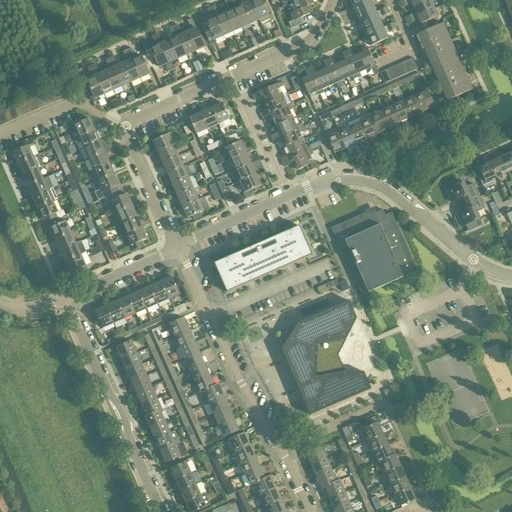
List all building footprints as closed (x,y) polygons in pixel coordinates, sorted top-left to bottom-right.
[(229,11),(224,14),(233,33),(241,29),(228,0),(225,2),(229,11)] [(233,0),(228,0),(241,29),(250,25),(242,5),(237,8),(233,0)] [(245,0),(247,3),(242,5),(250,25),(259,21),(250,0),(245,0)] [(250,0),(259,21),(261,24),(270,20),(271,22),(275,21),(272,14),(269,16),(261,0),(250,0)] [(291,0),(289,1),(291,5),(295,3),(298,10),(291,14),(294,21),(288,23),(291,29),(303,23),(301,18),(313,12),(310,5),(313,4),(311,0),(291,0)] [(374,0),(369,0),(353,7),(357,15),(374,7),(372,2),(375,1),(374,0)] [(402,0),(403,4),(405,6),(409,5),(409,4),(412,3),(414,8),(431,1),(430,0),(411,0),(407,2),(406,0),(402,0)] [(413,14),(414,18),(434,8),(432,3),(432,2),(431,1),(414,8),(416,13),(413,15),(413,14)] [(215,6),(210,8),(223,37),(233,33),(224,14),(219,16),(215,6)] [(374,7),(357,15),(360,23),(381,14),(382,17),(386,15),(384,12),(383,9),(379,10),(379,11),(376,12),(374,7)] [(211,19),(200,24),(202,28),(201,28),(207,40),(209,45),(210,45),(210,46),(216,43),(215,41),(223,37),(210,8),(207,9),(211,19)] [(413,14),(409,16),(410,19),(412,22),(416,20),(415,20),(419,18),(421,24),(432,19),(438,16),(434,8),(414,18),(413,14)] [(381,14),(360,23),(364,31),(381,23),(379,18),(382,16),(382,17),(381,14)] [(192,30),(186,33),(195,52),(204,47),(205,47),(209,45),(207,40),(201,28),(197,30),(192,19),(187,21),(192,30)] [(381,23),(364,31),(367,38),(388,29),(389,32),(393,30),(391,28),(390,24),(386,26),(383,28),(381,23)] [(443,24),(432,29),(418,35),(423,47),(421,48),(422,56),(427,55),(432,67),(438,81),(434,84),(439,90),(441,89),(447,102),(472,90),(443,24)] [(177,25),(173,27),(186,56),(195,52),(186,33),(182,35),(177,25)] [(173,38),(168,41),(177,60),(186,56),(173,27),(169,29),(173,38)] [(388,29),(367,38),(371,46),(388,39),(385,33),(389,31),(389,32),(388,29)] [(159,33),(155,35),(168,64),(167,64),(171,71),(175,69),(172,62),(177,60),(168,41),(163,43),(159,33)] [(150,49),(144,51),(146,55),(152,67),(153,70),(159,68),(162,66),(165,65),(168,72),(171,71),(167,64),(168,64),(155,35),(151,37),(156,46),(150,49)] [(255,39),(248,43),(251,49),(258,46),(255,39)] [(363,53),(358,55),(365,71),(371,68),(374,76),(378,74),(367,48),(362,50),(363,53)] [(131,49),(126,51),(139,79),(149,75),(147,70),(152,67),(146,55),(141,57),(140,56),(135,58),(131,49)] [(350,50),(346,52),(357,78),(361,76),(360,73),(365,71),(358,55),(353,57),(350,50)] [(127,62),(122,64),(130,83),(139,79),(126,51),(123,52),(127,62)] [(345,61),(340,63),(346,79),(352,76),(354,80),(357,78),(346,52),(342,54),(345,61)] [(130,83),(122,64),(117,66),(113,57),(109,58),(108,59),(121,87),(130,83)] [(407,61),(412,72),(418,69),(413,58),(407,61)] [(121,87),(108,59),(105,60),(109,70),(104,72),(112,91),(121,87)] [(331,59),(327,60),(339,86),(343,85),(341,81),(346,79),(340,63),(334,66),(331,59)] [(326,69),(321,71),(328,87),(334,85),(335,88),(339,86),(327,60),(323,62),(326,69)] [(402,63),(406,74),(412,72),(407,61),(402,63)] [(396,66),(401,77),(406,74),(402,63),(396,66)] [(200,64),(194,67),(197,73),(203,70),(202,68),(200,64)] [(112,91),(104,72),(99,74),(95,65),(90,67),(103,95),(112,91)] [(401,77),(396,66),(390,68),(395,79),(401,77)] [(103,95),(90,67),(87,68),(91,78),(86,80),(87,81),(83,82),(91,100),(92,101),(92,102),(93,102),(94,102),(95,102),(96,102),(97,102),(98,101),(98,100),(99,99),(99,98),(99,97),(103,95)] [(312,67),(309,69),(320,95),(324,93),(322,90),(328,87),(321,71),(316,74),(312,67)] [(385,71),(390,82),(395,79),(390,68),(385,71)] [(308,77),(302,80),(309,95),(315,93),(316,96),(320,95),(309,69),(305,70),(308,77)] [(390,82),(385,71),(380,73),(385,84),(390,82)] [(419,73),(407,78),(409,83),(421,78),(419,73)] [(301,88),(296,77),(290,79),(295,91),(301,88)] [(407,78),(396,83),(398,88),(409,83),(407,78)] [(281,83),(253,95),(255,100),(264,96),(267,103),(283,96),(279,88),(283,87),(281,83)] [(396,83),(385,88),(387,93),(398,88),(396,83)] [(60,86),(66,98),(71,95),(67,84),(60,86)] [(66,98),(60,86),(55,89),(60,100),(66,98)] [(385,88),(376,92),(378,97),(387,93),(385,88)] [(60,100),(55,89),(50,91),(55,102),(60,100)] [(55,102),(50,91),(45,93),(49,105),(55,102)] [(415,97),(422,112),(434,107),(427,92),(415,97)] [(49,105),(45,93),(39,96),(44,107),(49,105)] [(374,93),(364,97),(366,102),(376,98),(374,93)] [(270,110),(261,114),(263,118),(291,106),(293,105),(288,94),(283,96),(267,103),(270,110)] [(44,107),(39,96),(34,98),(39,109),(44,107)] [(404,102),(411,117),(422,112),(415,97),(404,102)] [(28,100),(33,112),(39,109),(34,98),(28,100)] [(363,98),(353,102),(355,107),(365,103),(363,98)] [(33,112),(28,100),(23,103),(28,114),(33,112)] [(411,117),(404,102),(393,107),(400,122),(411,117)] [(28,114),(23,103),(18,105),(23,116),(28,114)] [(222,103),(211,109),(220,129),(224,127),(223,122),(229,119),(222,103)] [(352,103),(342,107),(344,112),(354,107),(352,103)] [(23,116),(18,105),(13,107),(18,119),(23,116)] [(291,106),(263,118),(265,123),(274,119),(277,125),(293,118),(289,111),(293,109),(291,106)] [(7,110),(12,121),(18,119),(13,107),(7,110)] [(382,112),(389,127),(400,122),(393,107),(382,112)] [(341,108),(331,112),(333,117),(343,112),(341,108)] [(207,129),(218,125),(220,129),(211,109),(200,113),(207,129)] [(2,112),(7,123),(12,121),(7,110),(2,112)] [(378,132),(389,127),(382,112),(371,116),(372,118),(378,132)] [(196,134),(207,129),(200,113),(189,118),(196,134)] [(332,117),(330,113),(319,118),(321,122),(332,117)] [(280,132),(271,136),(273,140),(301,128),(303,127),(302,123),(299,124),(296,126),(293,118),(277,125),(280,132)] [(372,118),(361,123),(368,138),(379,133),(378,132),(372,118)] [(77,133),(72,135),(74,139),(78,137),(94,130),(89,119),(82,122),(74,126),(77,133)] [(348,124),(350,128),(357,143),(368,138),(361,123),(359,119),(348,124)] [(301,128),(273,140),(275,145),(284,141),(287,148),(303,141),(299,133),(302,131),(301,128)] [(338,133),(339,133),(337,128),(332,130),(334,135),(328,138),(334,153),(345,148),(338,133)] [(339,133),(338,133),(345,148),(357,143),(350,128),(339,133)] [(78,137),(74,139),(74,140),(75,142),(76,144),(81,142),(83,149),(99,142),(94,130),(78,137)] [(169,134),(152,141),(158,153),(174,146),(169,134)] [(228,137),(225,138),(227,143),(230,142),(238,138),(236,134),(228,137)] [(21,146),(11,151),(13,154),(17,164),(33,157),(29,148),(35,146),(32,140),(20,145),(21,146)] [(290,154),(281,158),(283,163),(311,150),(309,147),(306,148),(303,141),(287,148),(290,154)] [(99,142),(83,149),(88,160),(104,153),(99,142)] [(230,160),(245,153),(240,142),(224,149),(230,160)] [(331,155),(326,144),(320,146),(325,157),(331,155)] [(174,146),(158,153),(162,163),(179,156),(174,146)] [(197,158),(201,156),(198,148),(193,150),(197,158)] [(311,150),(283,163),(285,167),(294,163),(297,171),(313,164),(309,156),(313,154),(311,150)] [(104,153),(88,160),(93,170),(109,163),(104,153)] [(250,164),(245,153),(230,160),(227,161),(229,167),(232,165),(235,171),(250,164)] [(511,153),(511,154),(501,158),(507,173),(511,170),(511,153)] [(33,157),(17,164),(22,175),(38,168),(38,169),(44,167),(39,156),(34,158),(33,157)] [(179,156),(162,163),(167,175),(184,168),(179,156)] [(507,173),(501,158),(490,163),(496,178),(507,173)] [(208,162),(211,168),(216,166),(213,159),(208,162)] [(109,163),(93,170),(98,181),(114,174),(109,163)] [(496,178),(490,163),(479,168),(481,174),(478,175),(482,187),(493,182),(492,180),(496,178)] [(239,182),(255,175),(250,164),(235,171),(239,182)] [(184,168),(167,175),(172,186),(188,178),(192,177),(187,166),(184,168)] [(211,168),(215,177),(220,174),(216,166),(211,168)] [(38,168),(22,175),(27,186),(43,179),(38,169),(38,168)] [(206,180),(211,178),(207,170),(203,172),(206,180)] [(95,192),(94,192),(98,201),(99,201),(105,198),(119,192),(117,186),(119,185),(114,174),(98,181),(101,189),(95,192)] [(255,175),(239,182),(244,193),(260,186),(255,175)] [(43,179),(27,186),(32,198),(48,190),(53,188),(48,178),(43,180),(43,179)] [(188,178),(172,186),(177,197),(193,190),(188,178)] [(466,203),(479,197),(473,184),(466,188),(463,183),(446,190),(452,203),(463,198),(466,203)] [(228,187),(225,188),(221,190),(226,202),(234,198),(228,187)] [(48,190),(32,198),(37,208),(53,201),(58,199),(53,188),(48,190)] [(193,190),(177,197),(182,208),(198,200),(193,190)] [(73,192),(70,194),(74,204),(82,200),(77,191),(73,192)] [(119,192),(105,198),(108,203),(111,202),(116,213),(132,206),(127,195),(122,197),(119,192)] [(496,206),(502,204),(497,192),(491,195),(496,206)] [(479,197),(466,203),(468,208),(456,214),(462,227),(466,225),(469,231),(478,227),(475,221),(480,219),(476,211),(484,208),(479,197)] [(198,200),(182,208),(187,219),(192,216),(194,221),(201,218),(199,213),(209,209),(204,198),(198,201),(198,200)] [(53,201),(37,208),(42,219),(43,219),(45,224),(47,223),(56,219),(53,214),(58,212),(53,201)] [(132,206),(116,213),(121,224),(137,217),(132,206)] [(395,221),(391,213),(385,216),(382,210),(372,214),(367,217),(366,213),(362,215),(331,228),(361,296),(402,279),(417,271),(395,221)] [(56,219),(47,223),(49,229),(50,228),(55,240),(71,233),(66,221),(65,222),(63,217),(57,219),(56,219)] [(137,217),(121,224),(126,235),(142,228),(137,217)] [(227,293),(303,260),(312,256),(306,241),(303,243),(300,237),(304,235),(300,227),(214,264),(218,273),(221,271),(226,283),(223,285),(227,293)] [(142,228),(126,235),(131,245),(128,246),(131,252),(143,246),(141,241),(147,239),(142,228)] [(71,233),(55,240),(60,251),(76,244),(71,233)] [(76,244),(60,251),(65,262),(81,255),(80,255),(86,252),(81,241),(76,244)] [(116,250),(111,241),(105,244),(109,253),(116,250)] [(81,255),(65,262),(70,273),(72,272),(74,277),(88,271),(85,266),(81,255)] [(165,279),(160,281),(161,283),(168,300),(180,295),(172,278),(166,280),(165,279)] [(320,294),(328,291),(327,290),(339,285),(337,280),(318,288),(320,294)] [(346,280),(345,280),(339,283),(343,292),(349,289),(346,280)] [(154,284),(149,286),(150,287),(157,305),(168,300),(161,283),(155,285),(154,284)] [(143,289),(138,291),(139,292),(146,309),(157,305),(150,287),(144,290),(143,289)] [(128,297),(135,314),(146,309),(138,292),(128,297)] [(117,302),(116,302),(124,319),(135,314),(128,297),(122,300),(121,298),(116,300),(117,302)] [(107,306),(106,307),(113,324),(124,319),(116,302),(111,304),(110,303),(106,305),(107,306)] [(310,416),(371,390),(364,372),(345,372),(338,355),(357,319),(349,302),(299,323),(281,350),(310,416)] [(174,311),(173,312),(175,316),(187,310),(184,304),(173,309),(174,311)] [(99,308),(94,310),(95,311),(95,312),(102,329),(113,324),(106,307),(100,309),(99,308)] [(173,312),(162,317),(164,320),(175,316),(173,312)] [(162,317),(151,321),(153,325),(164,320),(162,317)] [(169,325),(174,337),(189,330),(184,319),(169,325)] [(174,337),(179,348),(194,341),(189,330),(174,337)] [(152,333),(157,344),(162,342),(157,331),(152,333)] [(179,348),(184,359),(199,352),(194,341),(179,348)] [(131,342),(116,348),(122,360),(136,353),(131,342)] [(163,345),(158,348),(162,356),(167,353),(163,345)] [(184,359),(189,370),(204,364),(199,352),(184,359)] [(136,353),(122,360),(127,371),(141,365),(136,353)] [(169,357),(164,360),(167,367),(172,365),(169,357)] [(189,370),(194,381),(209,375),(204,364),(189,370)] [(141,365),(127,371),(132,382),(146,376),(141,365)] [(174,368),(169,371),(170,374),(172,378),(177,376),(174,368)] [(200,394),(204,392),(215,387),(214,386),(209,375),(194,381),(200,394)] [(146,376),(132,382),(137,394),(151,387),(146,376)] [(179,380),(174,382),(177,389),(182,387),(179,380)] [(204,392),(208,403),(223,396),(218,385),(214,386),(215,387),(204,392)] [(151,387),(137,394),(142,405),(156,398),(151,387)] [(386,397),(393,394),(391,388),(383,392),(386,397)] [(184,391),(179,393),(182,402),(187,400),(184,391)] [(208,403),(213,414),(228,408),(223,396),(208,403)] [(156,398),(142,405),(147,416),(160,411),(162,411),(156,398)] [(189,402),(184,405),(187,412),(192,410),(189,402)] [(213,414),(219,426),(233,419),(228,408),(213,414)] [(147,416),(145,417),(150,429),(165,422),(160,411),(147,416)] [(194,413),(189,415),(189,416),(192,424),(197,422),(194,413)] [(219,426),(224,438),(238,431),(233,419),(219,426)] [(165,422),(150,429),(155,440),(170,434),(165,422)] [(368,424),(358,429),(364,443),(368,441),(383,434),(378,423),(369,427),(368,424)] [(199,425),(194,428),(196,432),(198,435),(203,433),(199,425)] [(170,434),(155,440),(160,452),(175,445),(180,443),(175,431),(170,434)] [(235,452),(250,445),(244,434),(230,440),(235,452)] [(383,434),(368,441),(373,452),(388,446),(383,434)] [(199,448),(194,437),(190,438),(195,450),(199,448)] [(204,437),(199,439),(203,447),(208,445),(204,437)] [(175,445),(160,452),(165,463),(180,457),(175,445)] [(250,445),(235,452),(240,463),(255,457),(250,445)] [(388,446),(373,452),(378,464),(381,462),(393,456),(395,455),(392,448),(389,449),(388,446)] [(306,454),(311,466),(326,460),(321,448),(306,454)] [(214,451),(209,454),(213,461),(218,459),(214,451)] [(347,451),(342,453),(347,464),(352,462),(347,451)] [(378,464),(375,465),(377,470),(383,468),(386,473),(401,467),(395,455),(393,456),(381,462),(378,464)] [(255,457),(240,463),(245,474),(260,468),(255,457)] [(311,466),(316,477),(331,471),(326,460),(311,466)] [(173,477),(174,477),(175,481),(191,474),(186,462),(170,469),(171,472),(173,477)] [(352,462),(347,464),(352,476),(357,474),(352,462)] [(219,463),(214,465),(218,473),(223,471),(219,463)] [(401,467),(386,473),(390,484),(405,477),(401,467)] [(246,487),(250,485),(250,486),(256,484),(256,483),(265,479),(260,468),(245,474),(241,476),(246,487)] [(321,490),(325,488),(336,483),(336,482),(331,471),(316,477),(321,490)] [(180,492),(196,485),(191,474),(175,481),(177,485),(180,492)] [(225,475),(220,477),(223,484),(228,482),(225,475)] [(256,483),(256,484),(256,485),(261,495),(275,488),(270,477),(265,479),(256,483)] [(405,477),(390,484),(391,485),(395,495),(410,489),(409,485),(405,477)] [(325,488),(330,499),(345,492),(340,481),(336,482),(336,483),(325,488)] [(185,503),(201,496),(196,485),(180,492),(185,503)] [(225,489),(228,496),(229,496),(235,493),(232,486),(225,489)] [(275,502),(280,500),(275,488),(261,495),(266,506),(275,502)] [(410,489),(395,495),(400,506),(407,503),(408,505),(416,502),(410,489)] [(0,511),(9,511),(0,490),(0,511)] [(330,499),(335,510),(349,504),(345,492),(330,499)] [(205,494),(201,496),(185,503),(189,511),(193,511),(210,505),(205,494)] [(268,511),(282,511),(286,511),(280,500),(275,502),(266,506),(268,511)]
